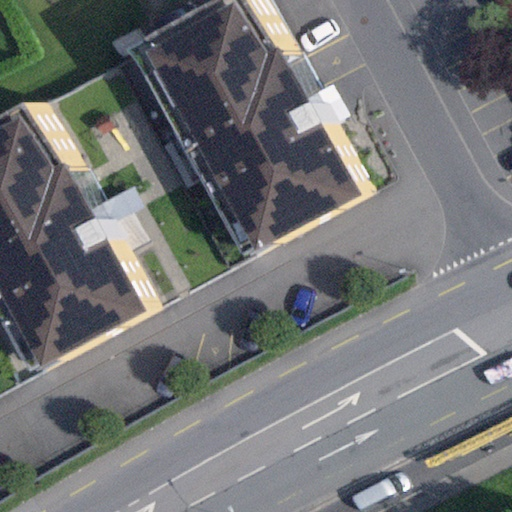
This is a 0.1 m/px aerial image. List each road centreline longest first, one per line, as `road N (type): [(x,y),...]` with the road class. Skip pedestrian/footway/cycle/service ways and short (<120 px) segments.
road 1 (primary): [(511,317),(293,422),(143,511)]
road 2 (residential): [(511,264),(366,0)]
